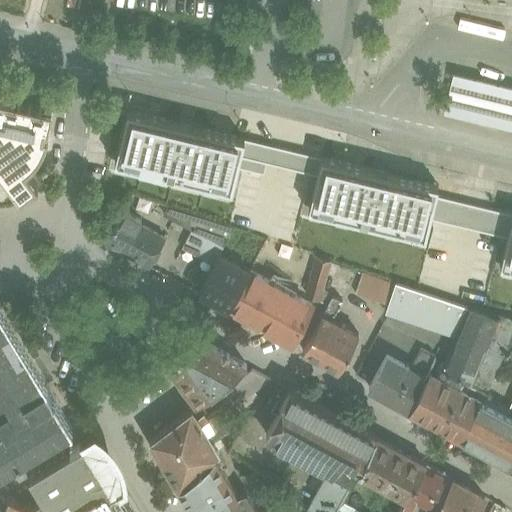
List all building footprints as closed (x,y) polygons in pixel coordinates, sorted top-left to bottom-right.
[(511,83),(457,70),(447,110),(511,125),(511,83)] [(52,108),(0,95),(0,171),(20,198),(38,184),(26,169),(30,166),(29,166),(33,163),(37,158),(41,153),(44,147),(45,143),(47,139),(48,135),(43,134),(44,129),(48,129),(52,108)] [(127,108),(114,161),(231,190),(240,155),(244,137),(127,108)] [(321,155),(244,137),(240,155),(317,173),(321,155)] [(317,173),(308,208),(426,237),(431,217),(436,194),(439,184),(321,155),(317,173)] [(511,212),(436,194),(431,217),(506,235),(511,212)] [(235,227),(169,205),(165,214),(193,229),(184,247),(215,264),(221,254),(235,227)] [(142,220),(125,210),(107,242),(151,266),(166,238),(140,223),(142,220)] [(511,212),(506,235),(499,265),(511,267),(511,212)] [(250,270),(221,254),(215,264),(200,293),(230,309),(250,270)] [(316,260),(307,293),(321,301),(324,290),(332,261),(318,255),(316,260)] [(287,291),(250,270),(230,309),(267,329),(287,291)] [(395,284),(363,273),(356,293),(388,304),(395,284)] [(468,306),(397,282),(389,311),(456,334),(468,306)] [(334,295),(324,290),(321,301),(328,304),(334,295)] [(314,305),(287,291),(267,329),(292,343),(314,305)] [(343,300),(334,295),(328,304),(329,305),(323,314),(331,318),(334,313),(336,314),(343,300)] [(500,317),(468,306),(456,334),(443,366),(439,374),(483,398),(498,371),(508,343),(511,344),(511,316),(501,314),(500,317)] [(0,472),(72,429),(0,309),(0,472)] [(331,318),(323,314),(304,350),(340,370),(360,334),(331,318)] [(205,341),(168,362),(198,402),(199,401),(248,364),(205,341)] [(428,377),(387,355),(370,387),(411,409),(428,377)] [(253,368),(221,392),(230,408),(270,378),(253,368)] [(483,398),(439,374),(435,381),(428,377),(411,409),(462,436),(482,400),(483,398)] [(337,414),(313,400),(312,401),(291,390),(267,434),(331,469),(333,470),(343,453),(357,426),(337,415),(337,414)] [(511,416),(508,414),(482,400),(462,436),(511,463),(511,416)] [(219,410),(210,415),(199,401),(198,402),(191,407),(212,440),(230,429),(219,410)] [(191,407),(151,438),(180,487),(216,456),(219,453),(212,440),(191,407)] [(264,449),(239,431),(229,450),(251,466),(255,462),(264,449)] [(88,436),(32,469),(54,506),(71,511),(76,511),(120,487),(88,436)] [(362,463),(357,472),(407,499),(409,496),(426,463),(377,436),(362,463)] [(331,469),(310,508),(315,511),(335,511),(337,508),(341,501),(357,472),(362,463),(343,453),(333,470),(331,469)] [(216,456),(180,487),(194,511),(210,511),(238,495),(216,456)] [(452,477),(426,463),(409,496),(416,500),(435,511),(452,477)] [(486,496),(452,477),(435,511),(434,511),(477,511),(479,509),(486,496)] [(134,511),(120,487),(76,511),(134,511)] [(238,495),(210,511),(260,511),(248,490),(238,495)] [(36,511),(40,502),(11,493),(5,511),(36,511)] [(407,499),(403,506),(402,506),(401,508),(402,508),(399,511),(413,511),(410,510),(416,500),(409,496),(407,499)] [(353,511),(355,508),(341,501),(337,508),(344,511),(353,511)]
